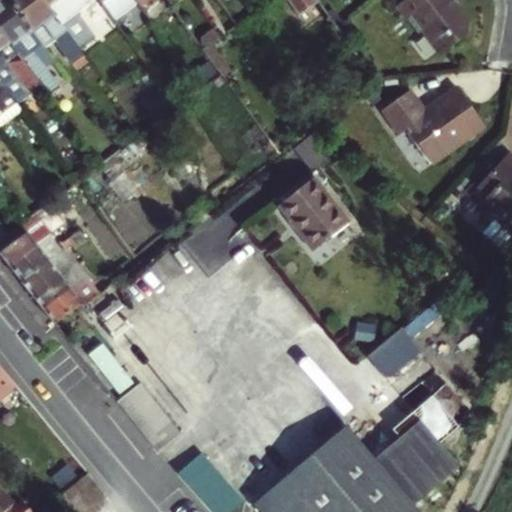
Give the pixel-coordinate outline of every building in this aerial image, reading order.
[(31,49),(40,43),(7,0),(0,0),(0,31),(44,91),(48,95),(58,87),(31,49)] [(83,54),(43,0),(7,0),(40,43),(42,46),(52,39),(70,63),(83,54)] [(91,0),(43,0),(83,54),(96,46),(76,21),(67,19),(91,0)] [(76,21),(99,3),(96,0),(91,0),(67,19),(76,21)] [(150,20),(134,0),(96,0),(99,3),(104,0),(114,0),(137,30),(150,20)] [(170,4),(166,0),(153,0),(162,12),(171,6),(170,4)] [(251,14),(241,0),(224,0),(240,22),(251,14)] [(286,0),(297,15),(318,1),(317,0),(286,0)] [(469,19),(457,5),(453,0),(403,0),(397,5),(419,35),(424,31),(442,54),(469,34),(469,19)] [(318,1),(297,15),(305,27),(327,12),(318,1)] [(110,18),(102,7),(93,14),(109,34),(117,28),(110,18)] [(44,91),(0,31),(0,80),(8,91),(20,108),(44,91)] [(83,54),(70,63),(76,70),(88,61),(83,54)] [(0,122),(20,108),(8,91),(0,80),(0,122)] [(424,113),(421,109),(408,90),(382,108),(400,134),(407,129),(431,163),(484,124),(457,84),(432,101),(435,106),(424,113)] [(432,101),(421,109),(424,113),(435,106),(432,101)] [(511,156),(508,153),(475,188),(484,197),(473,209),(489,224),(495,219),(511,235),(511,156)] [(311,177),(279,203),(315,248),(347,222),(311,177)] [(30,215),(7,232),(0,237),(0,254),(8,265),(36,243),(35,242),(45,235),(49,232),(39,218),(43,215),(38,208),(30,215)] [(8,265),(20,279),(48,259),(46,256),(56,249),(45,235),(35,242),(36,243),(8,265)] [(48,259),(20,279),(31,294),(68,265),(56,249),(46,256),(48,259)] [(80,280),(68,265),(31,294),(43,309),(80,280)] [(80,280),(43,309),(55,324),(81,303),(84,306),(99,294),(85,276),(80,280)] [(114,299),(107,304),(112,311),(120,306),(114,299)] [(375,342),(377,324),(362,322),(359,340),(375,342)] [(369,355),(389,379),(426,349),(406,324),(369,355)] [(0,396),(12,385),(0,371),(0,396)] [(139,381),(115,400),(155,451),(179,434),(139,381)] [(412,426),(366,465),(405,511),(451,473),(412,426)] [(246,511),(247,511),(281,511),(317,482),(334,501),(348,511),(406,511),(405,511),(366,465),(337,431),(246,511)] [(176,470),(211,511),(232,511),(240,506),(197,454),(196,455),(176,470)] [(68,511),(81,511),(83,510),(94,502),(104,494),(89,474),(78,482),(68,490),(57,498),(68,511)] [(317,482),(281,511),(348,511),(334,501),(317,482)] [(0,487),(0,511),(39,511),(40,511),(39,511),(32,511),(21,499),(11,507),(8,504),(12,501),(0,487)]
